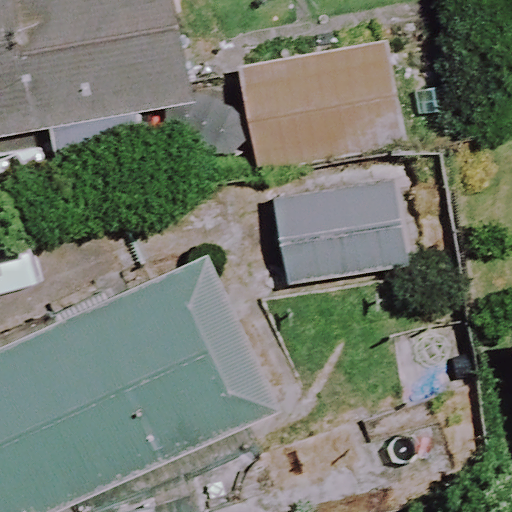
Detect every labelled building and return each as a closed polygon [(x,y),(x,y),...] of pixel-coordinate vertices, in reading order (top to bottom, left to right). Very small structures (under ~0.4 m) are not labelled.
[(0,0),(0,139),(189,106),(169,0),(0,0)] [(350,55),(260,66),(275,183),(365,171),(350,55)] [(410,266),(398,185),(278,204),(291,285),(410,266)] [(0,323),(31,314),(4,229),(0,230),(0,323)] [(0,511),(55,511),(275,416),(207,261),(0,350),(0,511)]
